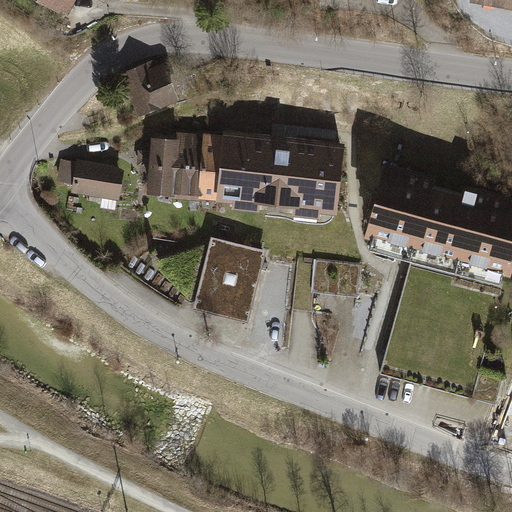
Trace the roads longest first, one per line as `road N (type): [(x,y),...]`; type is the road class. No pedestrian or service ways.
road 1 (residential): [(0,202),(151,325),(353,417),(511,476)]
road 2 (tertiary): [(0,185),(82,80),(152,39),(193,37),(511,76)]
road 3 (track): [(0,417),(176,511)]
road 4 (track): [(445,67),(438,37),(404,9),(331,0)]
